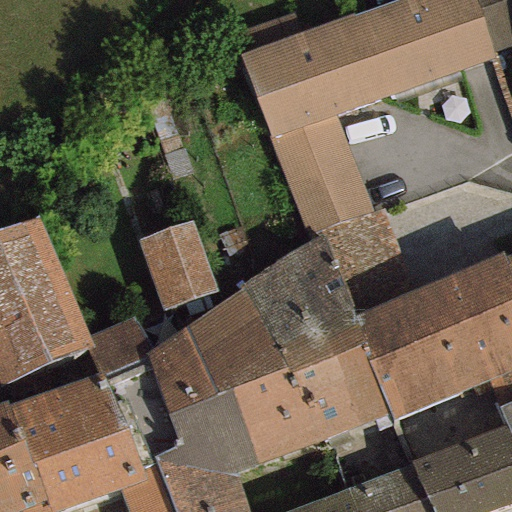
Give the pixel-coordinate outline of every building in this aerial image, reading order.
[(495,58),(493,54),(473,0),(402,0),(363,14),(392,95),(495,58)] [(511,0),(473,0),(493,54),(511,46),(511,0)] [(334,116),(392,95),(363,14),(237,55),(270,139),(305,236),(322,230),(371,212),(334,116)] [(404,270),(382,209),(371,212),(322,230),(323,235),(356,316),(414,290),(404,270)] [(0,232),(0,385),(92,347),(38,220),(0,232)] [(197,226),(134,245),(158,323),(202,310),(198,298),(217,292),(197,226)] [(284,369),(287,375),(366,344),(356,316),(323,235),(240,285),(241,289),(284,369)] [(414,290),(356,316),(366,344),(392,413),(394,421),(511,370),(511,275),(504,257),(502,251),(414,290)] [(168,416),(284,369),(241,289),(147,354),(168,416)] [(235,475),(258,465),(330,438),(392,413),(366,344),(287,375),(284,369),(168,416),(179,446),(153,457),(155,464),(172,507),(239,486),(235,475)] [(55,511),(117,490),(145,481),(141,470),(101,373),(8,404),(49,511),(55,511)] [(503,426),(410,464),(429,511),(490,511),(511,504),(511,401),(496,408),(503,426)] [(49,511),(8,404),(0,406),(0,511),(49,511)] [(173,511),(172,507),(155,464),(141,470),(145,481),(117,490),(125,511),(173,511)] [(429,511),(410,464),(346,487),(347,490),(354,511),(429,511)] [(247,511),(239,486),(172,507),(173,511),(354,511),(347,490),(287,511),(247,511)]
